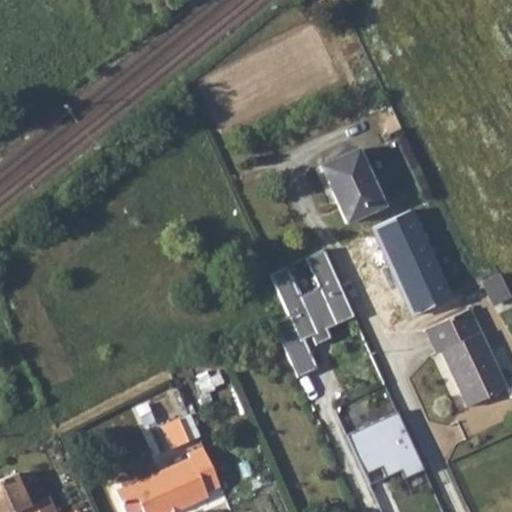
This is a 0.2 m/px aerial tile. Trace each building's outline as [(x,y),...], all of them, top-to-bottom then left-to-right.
[(357,150),(320,166),(345,221),(383,204),(357,150)] [(453,297),(414,210),(376,228),(415,314),(453,297)] [(357,316),(324,246),(266,273),(286,316),(269,323),(295,379),(316,370),(301,338),(313,333),(317,343),(330,337),(327,330),(357,316)] [(501,259),(482,281),(493,304),(509,298),(501,259)] [(468,311),(426,330),(436,353),(442,352),(468,407),(505,389),(468,311)] [(402,410),(345,435),(364,476),(385,467),(385,477),(400,471),(405,482),(429,471),(402,410)] [(193,412),(163,425),(173,448),(203,435),(193,412)] [(143,511),(168,511),(177,509),(178,511),(181,511),(208,500),(205,495),(221,488),(203,448),(188,455),(189,459),(117,492),(124,511),(138,511),(143,510),(143,511)] [(0,511),(12,511),(21,509),(22,511),(57,511),(49,495),(30,504),(15,472),(0,478),(0,511)]
